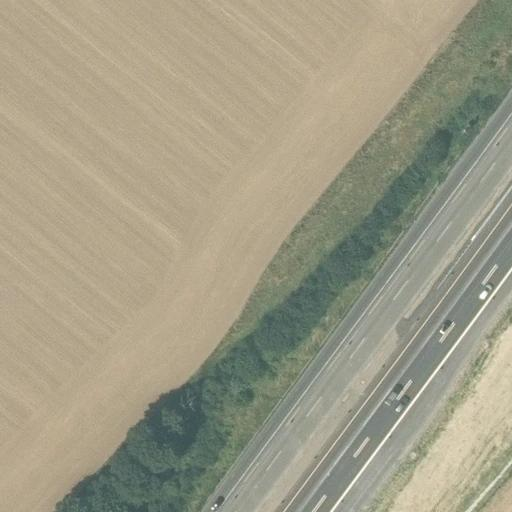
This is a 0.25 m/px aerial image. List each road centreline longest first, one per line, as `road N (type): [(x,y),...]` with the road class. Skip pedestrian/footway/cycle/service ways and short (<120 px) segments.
road 1 (motorway): [(511,136),(234,511)]
road 2 (motorway): [(298,511),(511,220)]
